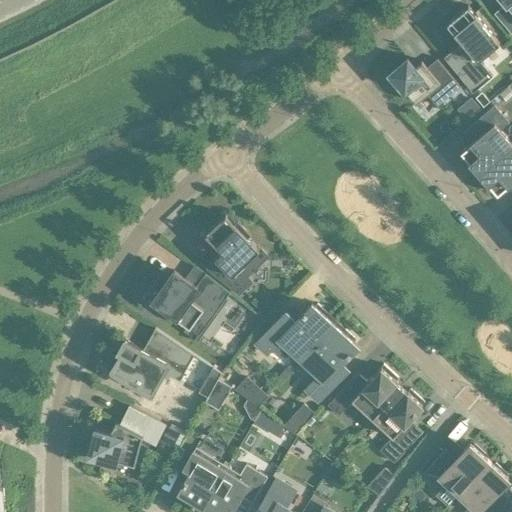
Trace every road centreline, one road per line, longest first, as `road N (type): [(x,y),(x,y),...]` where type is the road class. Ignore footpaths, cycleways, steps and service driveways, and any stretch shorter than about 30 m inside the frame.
road 1 (residential): [(51,511),(50,457),(64,371),(98,288),(224,159)]
road 2 (residential): [(224,159),(459,398),(511,440)]
road 3 (residential): [(511,261),(339,70)]
road 4 (residential): [(224,159),(339,70)]
road 5 (unknown): [(369,511),(459,398)]
